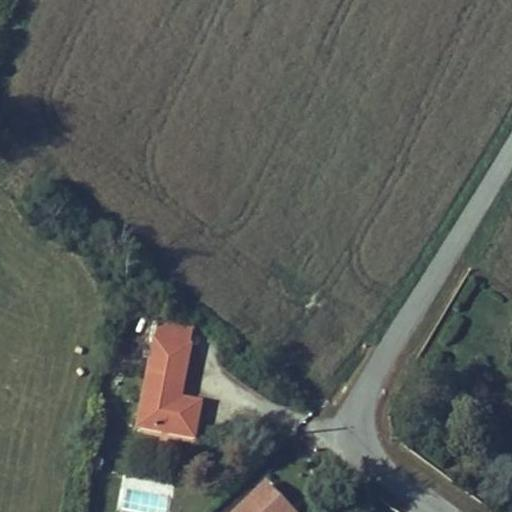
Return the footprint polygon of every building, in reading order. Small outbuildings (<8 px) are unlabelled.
[(194,439),(199,414),(177,411),(179,400),(189,345),(154,340),(138,429),(194,439)] [(315,405),(323,396),(318,392),(310,401),(315,405)] [(177,411),(199,414),(200,403),(179,400),(177,411)] [(278,511),(284,506),(266,486),(256,495),(272,511),(278,511)] [(290,511),(284,506),(278,511),(272,511),(256,495),(237,511),(290,511)]
